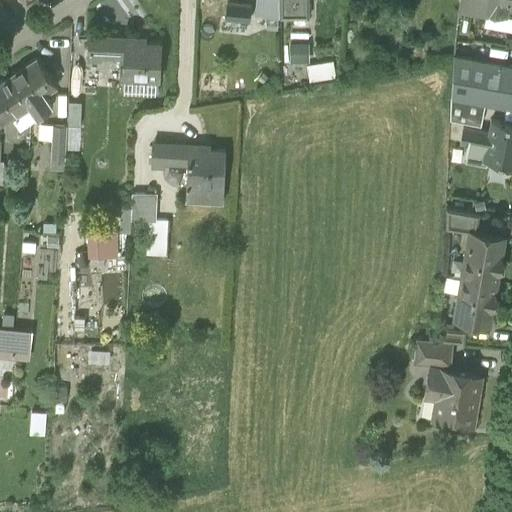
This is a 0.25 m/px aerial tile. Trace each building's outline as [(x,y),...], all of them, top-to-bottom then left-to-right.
[(279,0),(255,0),(254,15),(279,17),(279,0)] [(308,0),(279,0),(280,17),(308,17),(308,0)] [(484,0),(459,0),(459,6),(483,10),(484,0)] [(511,0),(484,0),(483,10),(506,15),(507,9),(511,9),(511,26),(511,0)] [(251,5),(227,2),(225,19),(249,21),(251,5)] [(114,39),(89,38),(88,60),(100,60),(100,54),(114,55),(114,39)] [(161,44),(137,43),(137,40),(114,39),(114,55),(124,55),(123,79),(124,79),(124,77),(158,78),(158,80),(159,80),(161,44)] [(290,41),(290,60),(309,60),(309,41),(290,41)] [(504,63),(453,54),(451,96),(472,100),(496,105),(504,63)] [(37,57),(9,76),(36,115),(52,104),(45,94),(57,86),(37,57)] [(309,81),(336,77),(333,61),(307,64),(309,81)] [(511,64),(504,63),(496,105),(511,107),(511,64)] [(36,115),(9,76),(0,82),(0,120),(2,123),(14,115),(21,125),(32,117),(33,118),(36,115)] [(472,100),(451,96),(451,110),(471,112),(472,100)] [(81,123),(81,100),(69,100),(69,122),(81,123)] [(471,112),(451,110),(450,125),(463,127),(463,126),(469,127),(471,112)] [(511,123),(491,119),(483,158),(511,163),(511,123)] [(67,125),(52,124),(50,160),(65,161),(67,125)] [(225,151),(201,150),(201,147),(153,144),(152,166),(164,167),(164,161),(188,162),(187,185),(187,186),(186,201),(222,202),(225,151)] [(157,193),(132,193),(131,220),(148,220),(156,220),(157,193)] [(480,211),(446,205),(445,227),(470,231),(470,230),(476,231),(480,211)] [(156,220),(148,220),(145,254),(167,255),(169,220),(156,220)] [(476,231),(470,230),(470,231),(462,275),(495,280),(497,271),(502,267),(503,259),(500,254),(503,236),(476,231)] [(118,231),(87,231),(87,256),(118,256),(118,231)] [(495,280),(462,275),(455,316),(488,322),(491,306),(495,303),(497,295),(494,290),(495,280)] [(466,327),(441,324),(440,338),(453,339),(464,340),(466,327)] [(22,333),(0,330),(0,350),(21,352),(22,333)] [(440,338),(415,336),(414,361),(451,365),(453,339),(440,338)] [(480,374),(431,366),(426,393),(437,395),(433,416),(472,423),(480,374)]
